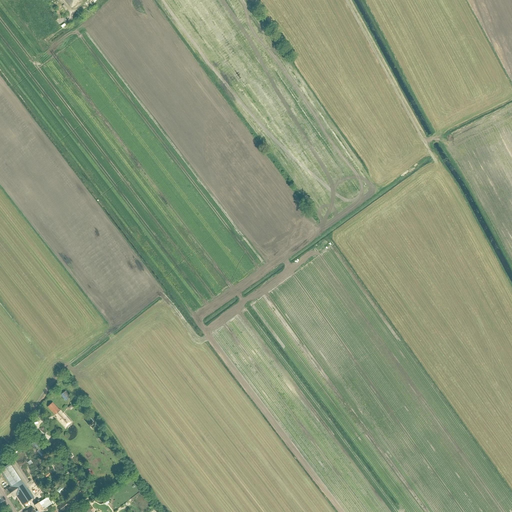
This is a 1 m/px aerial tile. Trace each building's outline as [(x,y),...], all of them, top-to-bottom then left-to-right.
[(64,391),(60,394),(66,401),(70,398),(64,391)] [(48,407),(55,415),(56,415),(57,416),(57,417),(65,427),(71,422),(53,402),(48,407)] [(37,439),(34,442),(32,443),(42,455),(47,451),(37,439)] [(64,445),(63,445),(60,441),(59,441),(59,440),(53,444),(58,453),(66,447),(64,445)] [(11,463),(1,470),(12,487),(10,488),(11,490),(13,492),(14,491),(23,504),(33,497),(11,463)] [(72,478),(78,484),(79,483),(81,480),(79,478),(75,475),(72,478)] [(34,505),(39,511),(52,503),(47,496),(34,505)] [(62,511),(69,506),(65,501),(58,506),(62,511)]
